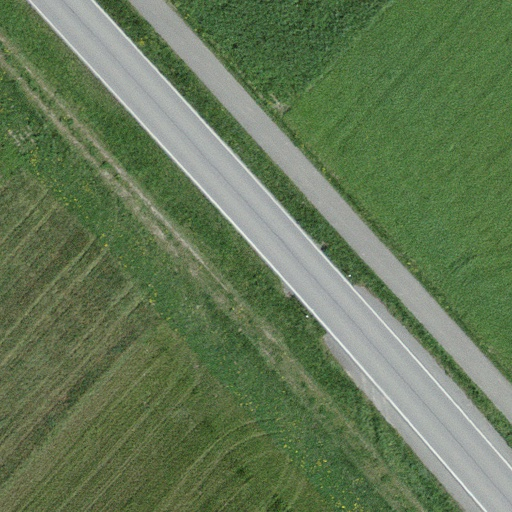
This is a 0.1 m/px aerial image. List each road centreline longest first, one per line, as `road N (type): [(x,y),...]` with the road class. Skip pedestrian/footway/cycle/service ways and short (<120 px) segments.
road 1 (tertiary): [(505,511),(53,0)]
road 2 (track): [(0,43),(414,511)]
